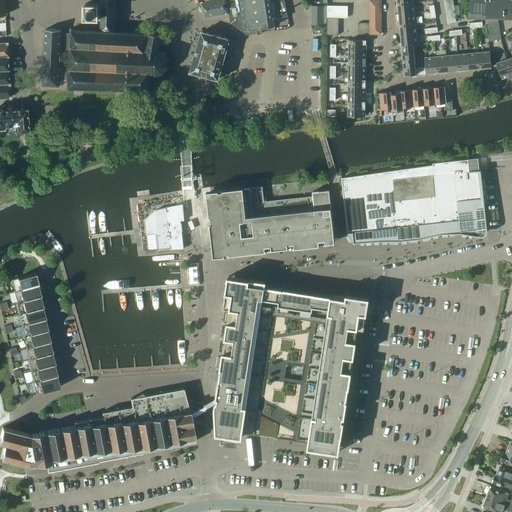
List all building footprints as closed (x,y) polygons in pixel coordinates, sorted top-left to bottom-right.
[(44,75),(43,86),(59,86),(60,81),(70,82),(70,85),(67,88),(68,89),(71,87),(79,87),(83,87),(117,89),(121,89),(144,90),(147,90),(147,92),(149,92),(149,90),(150,90),(150,88),(149,88),(149,74),(155,74),(155,75),(156,75),(156,74),(161,73),(162,74),(163,73),(163,72),(167,67),(168,68),(169,66),(168,66),(168,60),(169,60),(169,58),(167,58),(164,53),(165,52),(164,51),(163,52),(158,51),(158,49),(159,49),(161,36),(149,34),(149,35),(144,34),(114,32),(115,20),(115,17),(115,0),(102,0),(102,4),(100,4),(86,4),(85,18),(99,18),(102,18),(101,31),(88,31),(73,30),(71,28),(70,30),(72,32),(72,33),(62,33),(62,30),(46,29),(44,75)] [(245,30),(240,0),(194,0),(195,3),(199,2),(205,19),(229,14),(231,23),(241,31),(245,30)] [(240,0),(245,30),(257,29),(258,33),(263,32),(262,28),(274,26),(273,20),(288,17),(284,0),(240,0)] [(511,0),(469,0),(468,18),(485,18),(498,19),(511,18),(511,0)] [(399,14),(414,13),(413,2),(398,3),(399,14)] [(455,6),(456,16),(463,15),(462,5),(455,6)] [(324,6),(312,6),(312,24),(324,24),(324,6)] [(400,25),(416,24),(414,13),(399,14),(400,25)] [(487,29),(499,27),(498,21),(498,19),(485,18),(486,24),(487,29)] [(401,36),(417,35),(416,24),(400,25),(401,36)] [(499,27),(487,29),(488,35),(500,33),(499,27)] [(202,31),(190,72),(218,79),(220,72),(229,74),(236,51),(227,49),(229,39),(202,31)] [(500,33),(488,35),(489,42),(501,39),(500,33)] [(417,35),(401,36),(402,47),(413,46),(418,46),(417,35)] [(349,51),(366,51),(366,40),(350,40),(349,51)] [(0,97),(10,97),(7,42),(0,42),(0,97)] [(416,74),(416,68),(413,46),(402,47),(405,75),(416,74)] [(366,62),(366,51),(349,51),(349,62),(366,62)] [(479,52),(481,68),(492,67),(490,51),(479,52)] [(470,69),(481,68),(479,52),(469,54),(470,69)] [(459,70),(470,69),(469,54),(458,55),(459,70)] [(448,71),(459,70),(458,55),(447,56),(448,71)] [(437,72),(448,71),(447,56),(436,57),(437,72)] [(426,73),(437,72),(436,57),(425,58),(426,67),(426,73)] [(502,79),(511,75),(511,74),(507,60),(497,63),(502,79)] [(366,73),(366,62),(349,62),(349,73),(366,73)] [(366,84),(366,73),(349,73),(349,84),(366,84)] [(366,95),(366,84),(349,84),(349,94),(366,95)] [(434,87),(436,104),(446,103),(447,110),(453,110),(452,99),(446,99),(445,86),(434,87)] [(425,105),(436,104),(434,87),(423,88),(425,105)] [(414,106),(425,105),(423,88),(413,89),(414,106)] [(404,107),(414,106),(413,89),(405,90),(405,92),(402,93),(404,107)] [(393,108),(392,94),(392,91),(380,92),(381,109),(379,109),(379,116),(384,115),(383,109),(392,108),(393,108)] [(404,113),(404,107),(402,93),(392,94),(393,108),(392,108),(393,114),(404,113)] [(366,106),(366,95),(349,94),(349,105),(366,106)] [(365,117),(366,106),(349,105),(349,116),(365,117)] [(11,111),(0,112),(0,128),(4,128),(4,126),(12,126),(18,125),(18,131),(29,131),(27,109),(11,111)] [(485,209),(481,170),(470,171),(468,159),(433,163),(433,165),(342,178),(347,233),(354,243),(382,241),(397,241),(409,240),(423,238),(438,235),(440,234),(452,233),(458,233),(464,233),(479,236),(477,210),(485,209)] [(209,205),(215,255),(232,253),(329,243),(329,242),(335,242),(334,227),(334,226),(330,190),(313,192),(313,196),(264,201),(263,186),(211,192),(209,193),(209,196),(210,205),(209,205)] [(184,249),(181,221),(185,220),(183,204),(155,210),(145,220),(146,235),(157,234),(159,248),(171,248),(171,249),(184,249)] [(39,284),(36,273),(12,280),(15,291),(39,284)] [(370,298),(369,298),(347,294),(347,295),(346,298),(266,286),(266,282),(266,281),(229,276),(229,277),(228,277),(224,307),(231,308),(229,322),(228,322),(225,338),(226,338),(224,352),(223,352),(221,368),(222,368),(219,381),(217,398),(218,398),(218,402),(216,401),(215,407),(217,432),(217,433),(242,437),(242,436),(243,437),(243,434),(309,442),(309,446),(309,447),(339,452),(339,451),(340,451),(342,436),(345,421),(343,421),(343,417),(345,417),(348,401),(347,401),(349,387),(350,388),(352,371),(354,357),(354,358),(355,355),(357,354),(360,353),(361,350),(361,347),(359,345),(356,344),(357,341),(356,341),(358,328),(365,329),(365,328),(370,298)] [(39,284),(15,291),(18,302),(42,295),(39,285),(40,285),(39,284)] [(42,295),(18,302),(17,303),(20,313),(44,307),(41,296),(42,296),(42,295)] [(44,307),(20,313),(20,314),(19,314),(22,325),(46,318),(44,308),(44,307)] [(46,318),(22,325),(25,336),(49,329),(46,319),(47,319),(46,318)] [(49,329),(25,336),(24,336),(27,348),(51,341),(48,330),(49,330),(49,329)] [(51,341),(27,348),(26,348),(29,359),(53,352),(51,342),(51,341)] [(53,352),(29,359),(28,359),(32,370),(31,370),(56,364),(53,353),(54,353),(53,352)] [(56,364),(31,370),(34,381),(33,382),(58,375),(55,364),(56,364)] [(58,375),(33,382),(36,393),(61,387),(57,376),(58,375)] [(74,426),(31,434),(3,427),(0,438),(0,442),(5,444),(1,458),(29,466),(46,463),(48,471),(142,452),(142,451),(195,441),(195,437),(190,410),(189,411),(184,388),(131,398),(133,406),(102,412),(103,416),(73,421),(74,426)] [(500,460),(511,463),(511,441),(506,453),(503,452),(500,460)] [(511,468),(501,465),(497,475),(511,481),(511,468)] [(511,481),(497,475),(495,474),(492,481),(511,488),(511,481)] [(486,497),(511,506),(511,501),(507,499),(509,493),(491,486),(486,497)] [(511,511),(511,508),(511,506),(486,497),(483,506),(497,511),(503,511),(502,511),(503,508),(511,511)]
